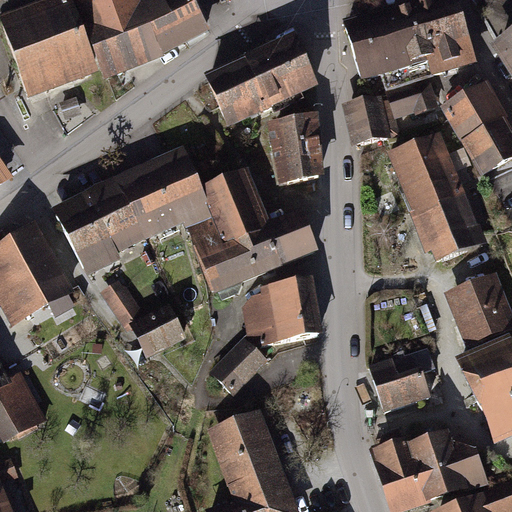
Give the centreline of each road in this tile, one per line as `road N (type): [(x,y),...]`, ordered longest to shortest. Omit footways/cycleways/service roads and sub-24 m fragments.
road 1 (residential): [(376,511),(350,439),(343,378),(330,0)]
road 2 (residential): [(288,0),(0,216)]
